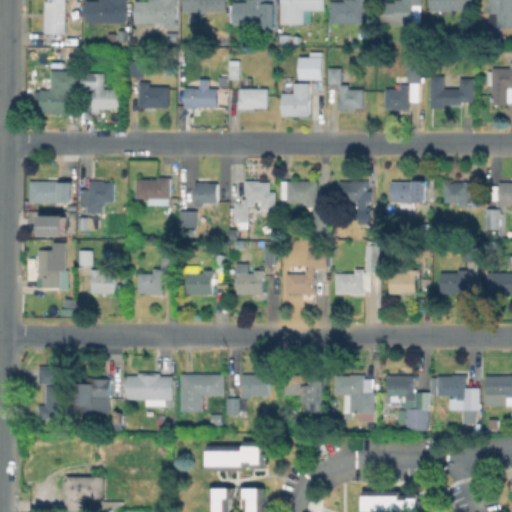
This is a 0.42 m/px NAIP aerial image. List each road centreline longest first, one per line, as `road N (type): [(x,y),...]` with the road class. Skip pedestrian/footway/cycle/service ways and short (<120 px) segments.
road 1 (residential): [(1,335),(511,335)]
road 2 (residential): [(89,143),(511,144)]
road 3 (tertiary): [(0,394),(7,0)]
